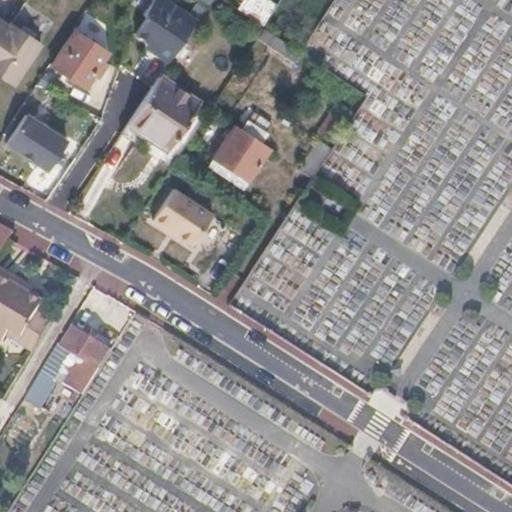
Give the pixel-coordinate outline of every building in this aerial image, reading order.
[(147,16),(135,32),(157,47),(154,51),(169,61),(196,19),(167,0),(152,0),(143,14),(147,16)] [(276,5),(268,0),(242,0),(237,8),(263,25),(276,5)] [(9,25),(0,18),(0,74),(13,83),(42,40),(12,21),(9,25)] [(107,51),(72,28),(50,62),(86,84),(96,68),(101,71),(107,62),(102,59),(107,51)] [(198,103),(159,76),(128,123),(167,149),(198,103)] [(342,107),(335,103),(316,131),(324,136),(342,107)] [(350,112),(342,107),(324,136),(332,141),(350,112)] [(67,140),(25,113),(6,142),(33,160),(36,157),(49,165),(46,169),(47,169),(67,140)] [(240,129),(234,126),(214,156),(248,179),(268,148),(258,141),(264,132),(246,120),(240,129)] [(331,148),(318,139),(299,168),(312,176),(331,148)] [(49,165),(36,157),(33,160),(46,169),(49,165)] [(214,210),(175,185),(153,219),(191,245),(214,210)] [(0,249),(11,231),(0,224),(0,249)] [(26,285),(0,269),(0,342),(2,344),(6,337),(11,328),(25,337),(39,312),(43,305),(30,297),(22,292),(26,285)] [(34,290),(26,285),(22,292),(30,297),(34,290)] [(52,319),(39,312),(25,337),(37,344),(52,319)] [(106,349),(74,325),(62,344),(72,350),(74,352),(81,356),(86,360),(71,385),(83,393),(99,368),(96,365),(106,349)] [(11,328),(6,337),(32,352),(37,344),(25,337),(11,328)] [(62,344),(56,346),(41,371),(54,379),(56,376),(72,350),(62,344)] [(74,352),(72,356),(78,360),(81,356),(74,352)]
